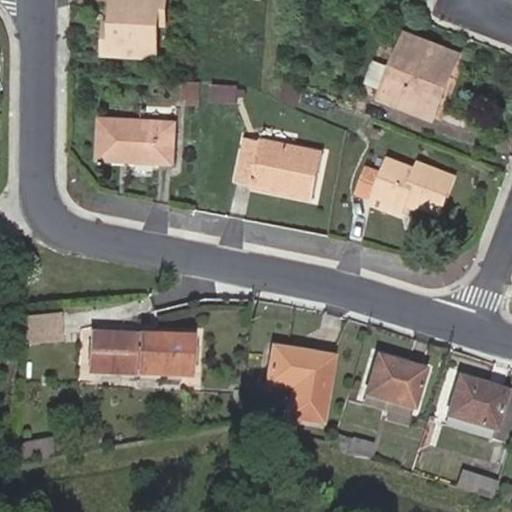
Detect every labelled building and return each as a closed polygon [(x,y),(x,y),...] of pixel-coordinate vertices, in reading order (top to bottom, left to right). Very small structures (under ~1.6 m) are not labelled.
[(170,12),(176,12),(176,0),(125,0),(124,37),(123,48),(116,47),(115,67),(167,70),(169,25),(170,12)] [(477,66),(428,46),(406,96),(404,102),(402,106),(452,127),(461,106),(454,103),(462,84),(468,87),(477,66)] [(406,96),(414,78),(393,70),(383,94),(404,102),(406,96)] [(211,94),(197,94),(196,108),(211,109),(211,94)] [(249,117),(250,102),(226,98),(224,113),(249,117)] [(114,131),(113,172),(187,176),(189,135),(114,131)] [(250,193),(264,196),(271,157),(257,154),(250,193)] [(271,157),(264,196),(326,208),(333,169),(271,157)] [(372,193),(388,200),(389,197),(417,211),(418,208),(422,200),(432,204),(429,209),(454,219),(469,185),(436,169),(432,177),(405,164),(400,176),(385,169),(372,193)] [(389,197),(388,200),(386,205),(414,218),(417,211),(389,197)] [(428,213),(429,209),(432,204),(422,200),(418,208),(428,213)] [(85,350),(81,320),(41,326),(45,355),(85,350)] [(187,342),(95,329),(91,364),(182,378),(187,342)] [(352,365),(288,359),(283,396),(313,400),(310,426),(344,430),(352,365)] [(445,376),(394,362),(385,395),(430,409),(435,410),(445,376)] [(511,392),(476,382),(467,418),(511,429),(511,392)] [(430,409),(385,395),(382,404),(410,413),(407,421),(425,426),(430,409)] [(68,451),(62,427),(24,437),(30,460),(68,451)] [(354,447),(351,460),(388,470),(391,457),(354,447)] [(483,497),(511,504),(511,492),(486,486),(483,497)]
